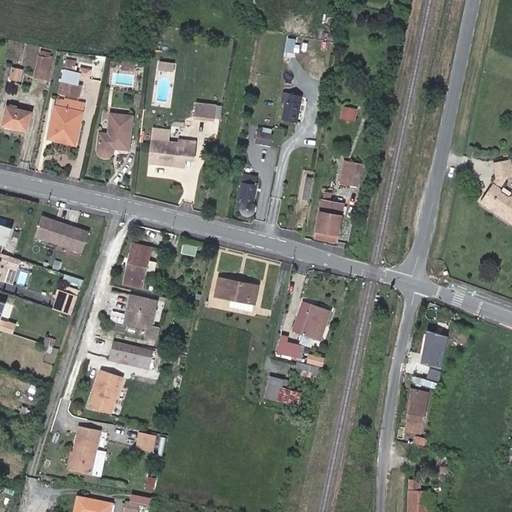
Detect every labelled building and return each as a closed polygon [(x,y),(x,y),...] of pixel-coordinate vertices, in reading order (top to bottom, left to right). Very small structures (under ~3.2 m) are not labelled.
[(286,42),(285,52),(294,54),(296,43),(286,42)] [(51,58),(39,56),(35,76),(47,79),(51,58)] [(75,62),(67,60),(66,64),(73,65),(72,72),(64,70),(62,80),(79,83),(80,77),(90,79),(91,70),(81,68),(80,73),(74,72),(75,66),(74,66),(75,62)] [(175,71),(176,61),(160,60),(159,69),(175,71)] [(22,70),(12,68),(10,79),(20,81),(22,70)] [(288,74),(281,73),(278,92),(283,93),(281,102),(285,103),(282,121),(295,123),(296,121),(303,122),(306,107),(299,106),(301,96),(284,93),(288,74)] [(79,96),(82,84),(79,83),(62,80),(60,92),(79,96)] [(84,103),(58,98),(49,138),(56,139),(57,136),(76,140),(84,103)] [(197,102),(195,115),(216,117),(218,104),(197,102)] [(344,105),(341,116),(355,119),(357,108),(344,105)] [(31,111),(8,106),(4,124),(27,129),(31,111)] [(124,116),(111,115),(109,134),(100,133),(98,151),(99,153),(100,156),(102,157),(104,158),(106,159),(108,159),(110,158),(113,157),(114,156),(116,154),(117,149),(129,151),(131,121),(124,120),(124,116)] [(270,131),(261,130),(260,130),(258,143),(273,146),(275,132),(270,131)] [(162,159),(185,162),(186,154),(194,154),(195,141),(182,139),(181,142),(154,140),(151,161),(162,162),(162,159)] [(511,166),(510,158),(493,162),(497,178),(511,173),(511,166)] [(363,163),(345,160),(340,182),(358,185),(363,163)] [(511,173),(497,178),(493,186),(502,192),(511,176),(511,173)] [(309,198),(313,177),(307,176),(303,197),(309,198)] [(253,204),(257,184),(244,182),(242,195),(239,195),(238,200),(244,201),(241,204),(241,209),(244,212),(248,213),(252,211),(254,206),(253,204)] [(481,203),(511,223),(511,198),(502,192),(493,186),(481,203)] [(344,204),(322,200),(315,238),(336,242),(344,204)] [(87,254),(94,233),(46,218),(40,238),(87,254)] [(7,245),(12,227),(0,223),(0,250),(2,252),(4,244),(7,245)] [(142,287),(145,273),(148,260),(151,247),(134,243),(132,253),(127,273),(125,283),(142,287)] [(21,273),(26,260),(2,252),(0,250),(0,279),(8,282),(12,270),(21,273)] [(127,273),(132,253),(124,251),(119,271),(127,273)] [(153,275),(156,262),(148,260),(145,273),(153,275)] [(258,285),(220,277),(216,295),(232,299),(231,306),(254,310),(258,285)] [(82,297),(84,292),(69,287),(68,292),(82,297)] [(75,316),(82,297),(68,292),(65,291),(59,310),(75,316)] [(0,301),(6,303),(8,297),(0,294),(0,301)] [(152,329),(159,301),(133,295),(128,315),(126,323),(146,327),(143,336),(149,338),(152,329)] [(331,311),(302,301),(291,330),(316,339),(322,324),(326,325),(331,311)] [(128,315),(114,312),(112,320),(126,323),(128,315)] [(440,363),(450,323),(440,321),(436,335),(429,334),(423,355),(431,358),(430,360),(440,363)] [(466,344),(472,327),(458,323),(453,340),(466,344)] [(326,325),(322,324),(316,339),(320,341),(326,325)] [(157,340),(160,331),(152,329),(149,338),(157,340)] [(281,334),(277,352),(284,354),(287,341),(288,336),(281,334)] [(50,345),(55,347),(57,341),(45,337),(43,343),(50,345)] [(300,344),(287,341),(284,354),(297,357),(300,344)] [(50,345),(43,343),(40,353),(46,355),(50,345)] [(157,353),(106,343),(103,363),(133,369),(154,372),(157,353)] [(324,365),(326,356),(310,354),(309,362),(324,365)] [(320,376),(323,368),(289,359),(286,368),(320,376)] [(421,366),(418,376),(440,381),(442,372),(421,366)] [(154,372),(133,369),(132,376),(152,380),(154,372)] [(118,378),(94,371),(83,409),(107,415),(118,378)] [(265,396),(298,405),(301,393),(282,387),(284,380),(270,376),(265,396)] [(430,395),(414,391),(407,422),(424,426),(430,395)] [(20,414),(26,416),(29,409),(22,407),(20,414)] [(23,425),(26,416),(20,414),(17,423),(23,425)] [(424,426),(407,422),(405,432),(422,436),(424,426)] [(99,431),(79,427),(74,452),(76,453),(73,469),(101,475),(106,452),(96,449),(99,431)] [(99,447),(105,449),(109,432),(103,431),(99,447)] [(137,447),(151,450),(153,436),(140,434),(137,447)] [(422,445),(424,438),(415,436),(413,442),(422,445)] [(68,468),(73,469),(76,453),(74,452),(72,451),(68,468)] [(447,459),(436,457),(434,473),(445,475),(447,459)] [(155,478),(148,477),(145,490),(153,491),(155,478)] [(420,481),(410,481),(410,493),(409,493),(409,495),(410,495),(409,511),(430,511),(431,494),(432,494),(432,492),(432,491),(420,490),(420,481)] [(151,498),(131,494),(129,502),(125,501),(124,509),(138,511),(140,505),(149,506),(151,498)] [(110,511),(112,503),(78,496),(74,511),(110,511)]
